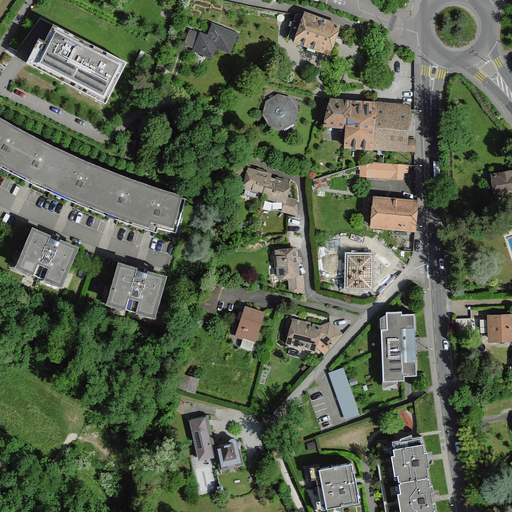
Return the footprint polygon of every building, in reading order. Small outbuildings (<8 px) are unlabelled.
[(340,26),(306,14),(305,15),(296,41),(295,42),(329,54),(340,26)] [(296,41),(305,15),(297,15),(288,38),(296,41)] [(201,32),(193,51),(214,59),(217,49),(232,55),(240,34),(213,23),(209,35),(201,32)] [(41,40),(28,64),(109,105),(130,63),(55,26),(47,43),(41,40)] [(294,122),(297,110),(291,99),(278,96),(268,102),(264,114),(271,126),(283,128),(294,122)] [(347,127),(350,101),(331,99),(325,125),(347,127)] [(373,148),(376,107),(360,106),(360,102),(350,101),(347,127),(345,146),(373,148)] [(409,141),(411,109),(376,107),(373,148),(408,151),(409,141)] [(34,139),(0,120),(0,166),(15,175),(34,139)] [(67,154),(34,139),(15,175),(50,192),(67,154)] [(250,158),(253,151),(243,147),(240,153),(250,158)] [(108,172),(67,154),(50,192),(92,210),(108,172)] [(248,178),(250,170),(250,167),(238,161),(234,174),(248,178)] [(402,178),(403,165),(371,162),(360,166),(360,169),(362,169),(362,175),(402,178)] [(270,176),(250,170),(248,178),(245,187),(265,192),(269,179),(270,176)] [(142,185),(108,172),(92,210),(129,223),(142,185)] [(511,172),(494,176),(497,196),(511,193),(511,172)] [(327,184),(324,177),(315,180),(317,187),(327,184)] [(290,185),(269,179),(265,192),(264,196),(275,199),(286,201),(287,197),(290,185)] [(186,198),(142,185),(129,223),(175,237),(186,198)] [(296,200),(287,197),(286,201),(284,209),(283,211),(289,213),(298,215),(296,200)] [(419,203),(374,198),(371,226),(416,230),(419,203)] [(286,201),(275,199),(274,203),(273,203),(264,201),(262,208),(271,210),(271,209),(284,209),(286,201)] [(474,214),(466,215),(467,224),(476,223),(474,214)] [(465,224),(464,215),(449,217),(449,226),(465,224)] [(75,248),(35,230),(20,266),(61,284),(75,248)] [(299,276),(296,249),(288,250),(278,251),(280,277),(290,277),(299,276)] [(391,270),(373,253),(352,275),(370,292),(391,270)] [(164,277),(121,265),(111,303),(153,315),(164,277)] [(303,276),(299,276),(290,277),(291,290),(305,292),(303,276)] [(215,312),(220,294),(206,291),(201,309),(215,312)] [(265,313),(246,308),(241,323),(237,336),(244,339),(255,343),(265,313)] [(383,352),(404,351),(403,330),(415,329),(415,314),(402,314),(402,311),(387,312),(387,328),(382,329),(383,352)] [(511,316),(491,318),(492,340),(511,339),(511,316)] [(472,334),(471,318),(455,319),(456,334),(472,334)] [(321,328),(294,321),(289,342),(314,349),(318,345),(321,328)] [(325,329),(324,335),(334,344),(343,334),(330,322),(325,329)] [(255,343),(244,339),(241,347),(252,351),(255,343)] [(405,360),(404,351),(383,352),(384,381),(405,380),(405,376),(417,376),(417,360),(405,360)] [(346,375),(344,368),(331,372),(333,379),(346,375)] [(349,382),(346,375),(333,379),(336,386),(349,382)] [(197,381),(184,377),(182,387),(194,390),(197,381)] [(484,379),(468,379),(468,389),(484,388),(484,379)] [(351,389),(349,382),(336,386),(338,394),(351,389)] [(354,396),(351,389),(338,394),(341,401),(354,396)] [(356,403),(354,396),(341,401),(343,408),(356,403)] [(359,410),(356,403),(343,408),(346,415),(359,410)] [(217,452),(216,447),(209,415),(191,419),(200,460),(214,457),(213,453),(217,452)] [(422,436),(393,441),(396,457),(397,462),(400,481),(429,476),(422,436)] [(230,444),(216,447),(217,452),(219,462),(221,461),(223,466),(241,462),(240,457),(242,457),(239,442),(237,442),(236,440),(234,439),(232,439),(230,440),(230,442),(230,444)] [(352,463),(315,470),(318,485),(323,509),(360,502),(357,487),(355,477),(352,463)] [(434,511),(429,476),(400,481),(402,495),(404,509),(404,511),(434,511)]
